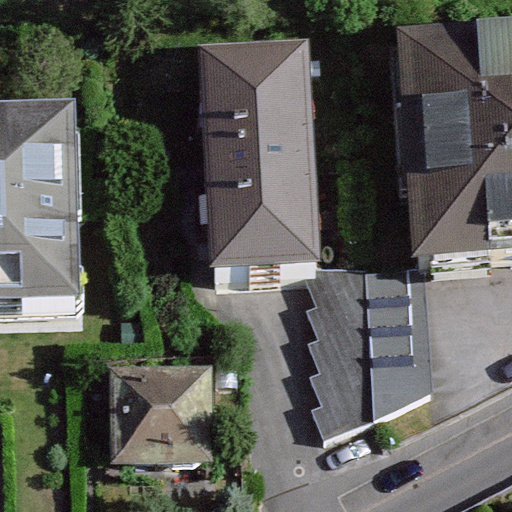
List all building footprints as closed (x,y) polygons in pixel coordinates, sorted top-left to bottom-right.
[(318,47),(199,56),(215,279),(335,270),(318,47)] [(418,265),(511,259),(511,48),(406,54),(418,265)] [(76,114),(0,115),(0,300),(79,299),(76,114)] [(312,409),(326,442),(373,415),(372,267),(336,270),(336,271),(305,273),(320,304),(307,309),(320,343),(307,343),(321,370),(310,375),(323,406),(312,409)] [(110,372),(108,469),(213,471),(215,374),(110,372)]
